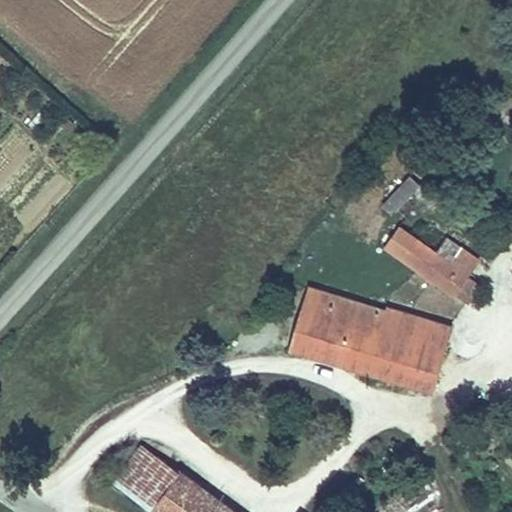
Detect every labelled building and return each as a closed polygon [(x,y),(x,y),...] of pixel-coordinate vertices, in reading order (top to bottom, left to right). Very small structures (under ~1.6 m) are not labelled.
[(417,186),(408,178),(382,208),(388,212),(394,205),(398,209),(417,186)] [(469,276),(480,258),(447,236),(437,251),(400,227),(385,251),(407,265),(414,256),(431,267),(424,276),(462,301),(476,280),(469,276)] [(424,276),(431,267),(414,256),(407,265),(424,276)] [(431,390),(450,325),(389,306),(387,310),(309,287),(291,348),(431,390)] [(237,511),(144,442),(112,484),(149,511),(237,511)]
